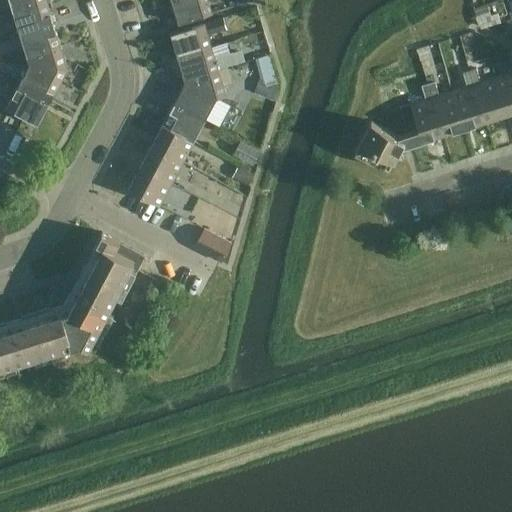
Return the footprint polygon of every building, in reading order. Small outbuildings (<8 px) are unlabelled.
[(10,0),(13,11),(47,1),(46,0),(10,0)] [(171,0),(179,23),(212,13),(208,0),(171,0)] [(21,34),(54,24),(47,1),(13,11),(21,34)] [(178,57),(212,47),(208,34),(227,28),(224,17),(204,23),(171,33),(178,57)] [(28,57),(61,46),(54,24),(21,34),(28,57)] [(61,81),(68,69),(61,46),(28,57),(30,65),(61,81)] [(215,58),(212,47),(178,57),(185,80),(219,70),(218,69),(236,64),(233,52),(215,58)] [(50,102),(61,81),(30,65),(19,86),(50,102)] [(506,115),(494,77),(480,81),(476,68),(469,70),(485,121),(506,115)] [(205,120),(217,98),(226,95),(219,70),(185,80),(186,82),(175,103),(205,120)] [(465,128),(485,121),(469,70),(463,72),(467,85),(453,90),(465,128)] [(506,115),(511,112),(511,71),(494,77),(506,115)] [(254,92),(268,98),(275,81),(260,76),(254,92)] [(465,128),(453,90),(439,94),(435,80),(428,83),(444,134),(465,128)] [(412,144),(444,134),(428,83),(421,85),(426,98),(400,106),(408,132),(412,144)] [(38,125),(50,102),(19,86),(7,108),(38,125)] [(194,141),(205,120),(175,103),(163,125),(194,141)] [(399,135),(394,133),(372,122),(355,153),(389,171),(402,147),(412,144),(408,132),(399,135)] [(183,162),(194,141),(163,125),(152,146),(183,162)] [(242,139),(233,154),(253,164),(261,150),(242,139)] [(171,183),(183,162),(152,146),(141,167),(171,183)] [(232,177),(248,185),(254,173),(239,165),(232,177)] [(160,206),(171,183),(141,167),(129,189),(160,206)] [(249,207),(252,192),(237,189),(234,204),(249,207)] [(195,248),(222,262),(232,244),(205,229),(195,248)] [(122,301),(132,283),(146,256),(102,233),(65,304),(0,324),(0,375),(21,369),(18,363),(26,360),(34,358),(36,364),(66,355),(64,348),(80,343),(96,352),(114,316),(108,312),(116,298),(122,301)] [(144,290),(132,309),(150,319),(161,300),(144,290)]
